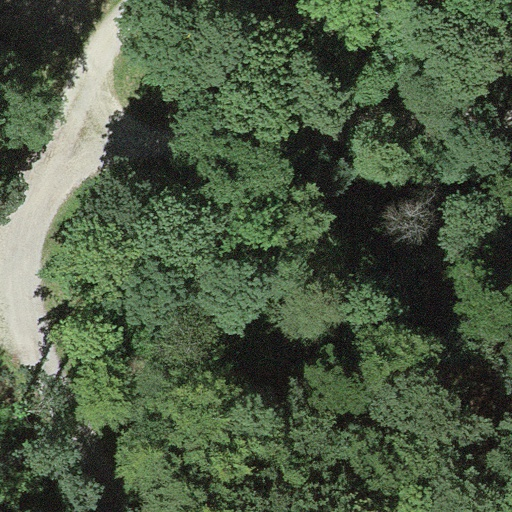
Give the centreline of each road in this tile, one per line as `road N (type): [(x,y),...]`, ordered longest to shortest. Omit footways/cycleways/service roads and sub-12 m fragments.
road 1 (track): [(511,118),(190,143),(76,123)]
road 2 (track): [(76,123),(35,224),(30,263),(57,384),(126,511)]
road 3 (track): [(151,0),(129,24),(76,123)]
